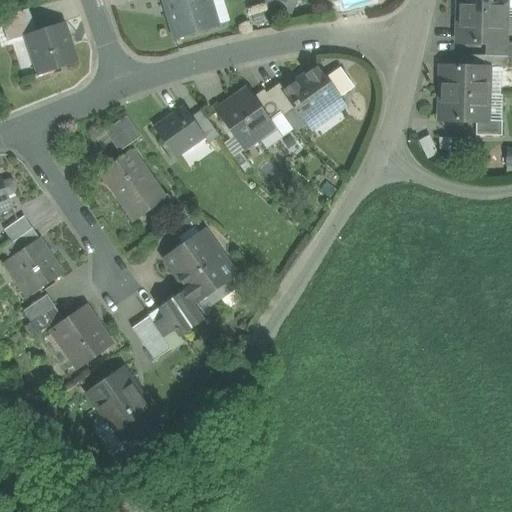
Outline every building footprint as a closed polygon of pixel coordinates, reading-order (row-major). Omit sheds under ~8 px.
[(163,0),(176,38),(219,25),(218,23),(211,26),(203,0),(163,0)] [(222,0),(203,0),(211,26),(218,23),(219,25),(222,24),(222,23),(229,21),(222,0)] [(506,0),(458,0),(458,16),(506,18),(506,0)] [(26,11),(0,18),(7,43),(25,37),(33,34),(26,11)] [(506,18),(458,16),(457,43),(505,45),(506,18)] [(33,34),(25,37),(38,76),(78,62),(65,23),(33,34)] [(465,56),(464,67),(484,68),(484,56),(465,56)] [(507,57),(484,56),(484,68),(489,68),(507,69),(507,57)] [(464,67),(441,66),(440,94),(488,95),(489,68),(484,68),(464,67)] [(286,90),(284,91),(296,108),(302,117),(307,124),(340,100),(339,98),(325,79),(317,68),(286,90)] [(342,70),(338,70),(325,79),(339,98),(352,89),(352,85),(342,70)] [(284,117),(296,108),(284,91),(286,90),(281,83),(266,93),(280,113),(284,117)] [(254,97),(248,88),(216,111),(220,117),(243,150),(276,128),(270,120),(254,97)] [(270,120),(280,113),(266,93),(264,90),(254,97),(270,120)] [(488,95),(440,94),(439,121),(476,122),(487,122),(487,121),(488,95)] [(340,100),(307,124),(312,130),(345,107),(340,100)] [(184,107),(154,128),(176,158),(204,138),(205,137),(191,118),(184,107)] [(296,108),(284,117),(290,126),(302,117),(296,108)] [(219,136),(201,111),(191,118),(205,137),(204,138),(209,144),(219,136)] [(280,113),(270,120),(276,128),(283,139),(293,131),(290,126),(284,117),(280,113)] [(141,137),(129,120),(127,117),(125,118),(105,132),(119,152),(141,137)] [(487,121),(487,122),(476,122),(476,136),(502,136),(502,121),(487,121)] [(427,159),(437,154),(428,136),(418,141),(427,159)] [(164,197),(133,153),(101,174),(103,176),(106,174),(123,199),(120,201),(130,215),(134,220),(137,219),(150,209),(165,199),(164,197)] [(0,175),(0,214),(13,209),(0,175)] [(165,199),(150,209),(159,221),(164,217),(177,208),(167,195),(164,197),(165,199)] [(192,215),(172,229),(179,239),(199,225),(192,215)] [(24,217),(4,231),(12,243),(32,229),(24,217)] [(12,243),(3,249),(9,257),(10,259),(40,239),(33,229),(32,229),(12,243)] [(214,253),(201,234),(165,259),(186,289),(195,303),(197,302),(231,278),(236,275),(218,250),(214,253)] [(40,239),(10,259),(9,260),(11,263),(33,294),(63,273),(40,239)] [(11,263),(3,269),(24,300),(33,294),(11,263)] [(231,278),(197,302),(205,314),(240,290),(231,278)] [(186,289),(171,299),(188,325),(190,324),(205,314),(197,302),(195,303),(186,289)] [(47,295),(24,311),(32,322),(55,307),(47,295)] [(171,299),(148,316),(149,317),(163,339),(175,331),(180,338),(193,329),(190,324),(188,325),(171,299)] [(32,322),(24,327),(32,338),(48,327),(51,331),(65,321),(55,307),(32,322)] [(65,321),(51,331),(54,336),(75,365),(77,369),(112,345),(86,307),(65,321)] [(149,317),(132,329),(154,361),(171,349),(163,339),(149,317)] [(175,331),(163,339),(171,349),(182,341),(180,338),(175,331)] [(75,365),(54,336),(44,343),(64,372),(75,365)] [(217,356),(206,358),(208,369),(219,367),(217,356)] [(159,422),(122,369),(89,393),(126,446),(159,422)] [(59,412),(48,412),(48,430),(59,430),(59,412)]
